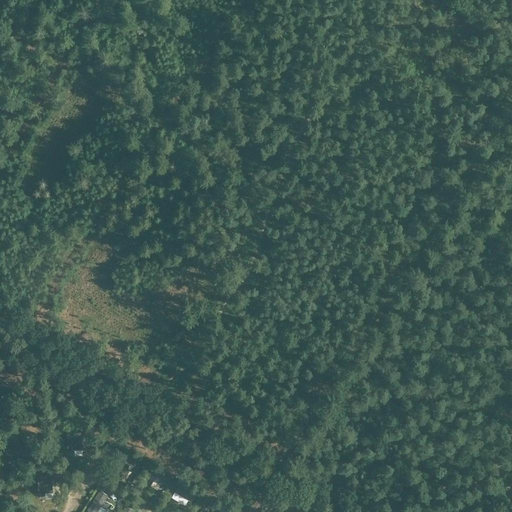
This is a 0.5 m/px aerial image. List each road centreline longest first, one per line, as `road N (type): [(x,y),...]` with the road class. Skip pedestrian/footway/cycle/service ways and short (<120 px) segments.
road 1 (track): [(317,511),(0,323)]
road 2 (track): [(269,188),(0,24)]
